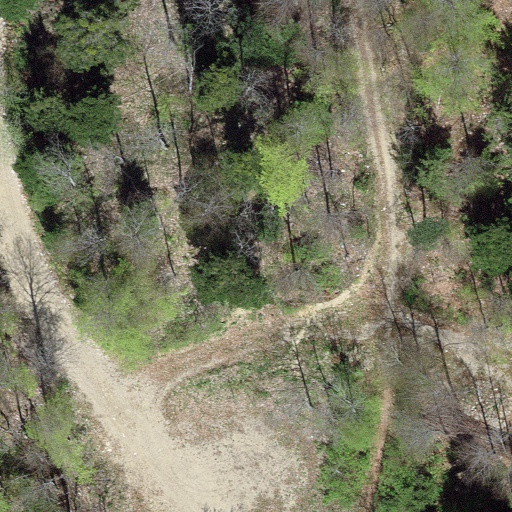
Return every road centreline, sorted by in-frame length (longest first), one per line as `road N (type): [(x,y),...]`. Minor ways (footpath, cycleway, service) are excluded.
road 1 (track): [(0,0),(40,302),(86,376),(192,511)]
road 2 (track): [(86,376),(217,340),(308,327),(401,336),(497,363),(511,375)]
road 3 (track): [(404,140),(405,308),(376,511)]
